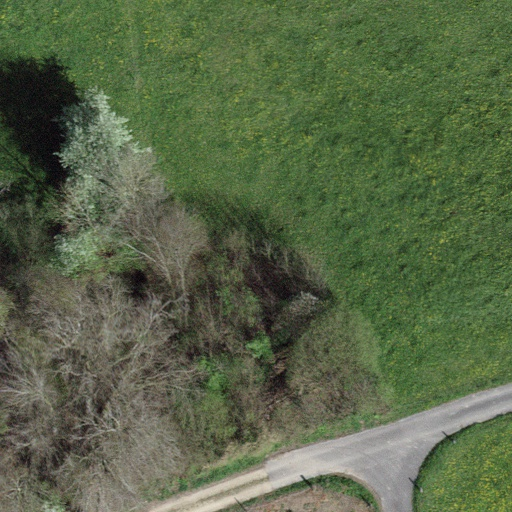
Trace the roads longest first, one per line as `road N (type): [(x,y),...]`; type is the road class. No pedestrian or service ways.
road 1 (track): [(147,511),(393,436)]
road 2 (unclassified): [(511,398),(393,436)]
